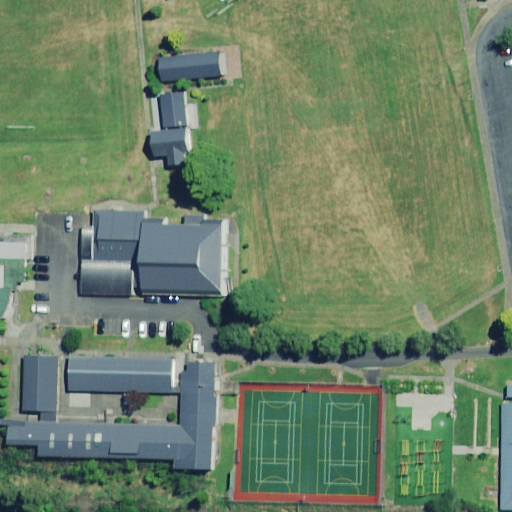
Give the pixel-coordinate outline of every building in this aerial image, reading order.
[(221,54),(157,60),(160,86),(224,80),(221,54)] [(185,97),(162,99),(166,133),(189,131),(185,97)] [(166,133),(153,134),(155,163),(191,160),(189,131),(166,133)] [(79,227),(79,297),(131,297),(132,262),(141,262),(141,294),(226,294),(226,219),(203,219),(203,216),(185,216),(185,224),(166,224),(166,218),(146,218),(146,211),(93,210),(92,227),(79,227)] [(0,317),(5,310),(14,290),(16,281),(26,280),(27,258),(27,241),(0,241),(0,317)] [(60,356),(21,356),(21,413),(60,413),(60,356)] [(178,357),(68,357),(68,398),(178,399),(178,357)] [(218,470),(218,365),(181,365),(181,423),(5,422),(5,469),(218,470)] [(511,511),(511,407),(499,407),(498,511),(511,511)] [(444,438),(397,438),(397,473),(444,473),(444,438)] [(421,483),(401,482),(400,494),(420,495),(421,483)]
